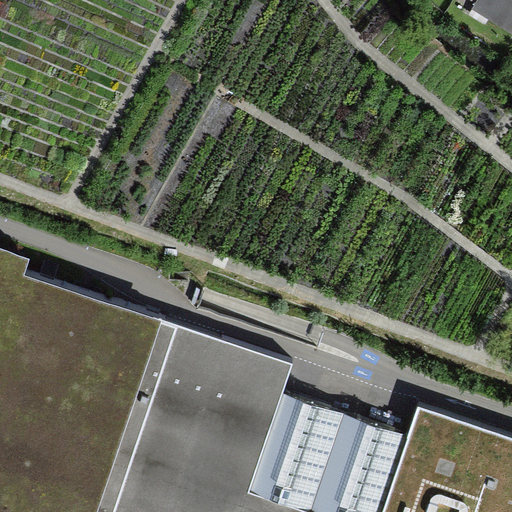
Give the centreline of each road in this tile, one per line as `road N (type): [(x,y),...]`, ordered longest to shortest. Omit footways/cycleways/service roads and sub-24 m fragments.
road 1 (track): [(511,355),(0,169)]
road 2 (track): [(151,52),(393,181),(511,274)]
road 3 (track): [(323,0),(360,48),(511,164)]
road 4 (track): [(180,0),(72,195)]
